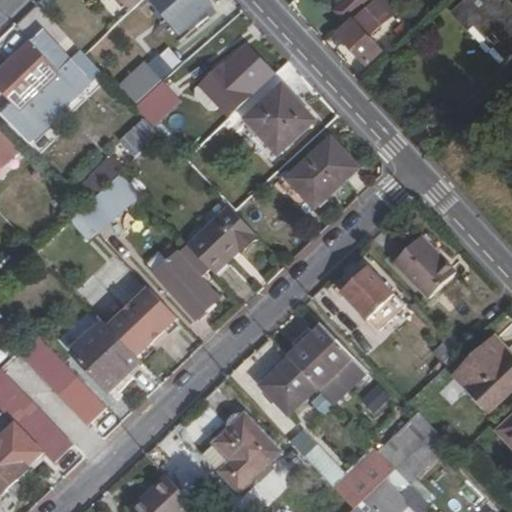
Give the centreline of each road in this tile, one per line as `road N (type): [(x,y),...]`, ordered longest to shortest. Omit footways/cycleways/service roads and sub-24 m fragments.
road 1 (residential): [(55,511),(415,169)]
road 2 (residential): [(260,0),(415,169)]
road 3 (residential): [(415,169),(511,271)]
